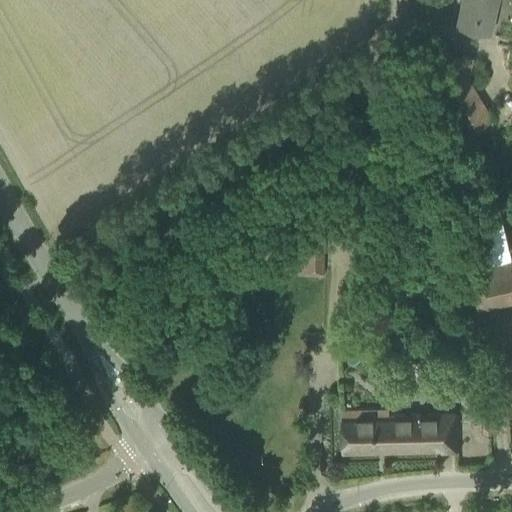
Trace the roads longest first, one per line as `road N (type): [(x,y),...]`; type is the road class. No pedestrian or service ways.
road 1 (unknown): [(52,270),(255,142),(380,44),(415,32),(441,34),(500,57)]
road 2 (unclassified): [(307,511),(375,483),(511,480)]
road 3 (tertiary): [(95,344),(0,179)]
road 4 (unclassified): [(19,511),(145,456)]
road 5 (tertiary): [(95,344),(105,390),(145,456)]
road 6 (tertiary): [(173,438),(95,344)]
